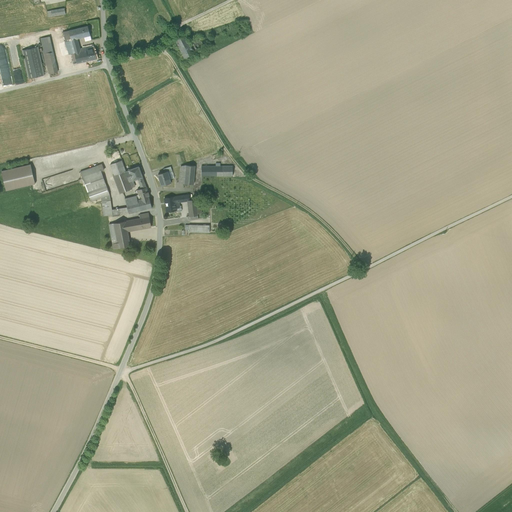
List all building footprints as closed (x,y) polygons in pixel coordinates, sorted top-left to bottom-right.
[(87,26),(68,31),(71,40),(71,41),(77,39),(90,36),(87,26)] [(185,35),(175,40),(180,49),(190,44),(185,35)] [(49,37),(41,38),(44,54),(53,52),(49,37)] [(86,47),(79,49),(77,39),(71,41),(74,53),(71,54),(73,64),(89,61),(86,47)] [(193,52),(193,51),(199,48),(204,46),(200,39),(190,44),(193,52)] [(71,40),(66,42),(69,55),(71,54),(74,53),(71,41),(71,40)] [(190,44),(180,49),(184,58),(194,53),(193,51),(193,52),(190,44)] [(93,46),(86,47),(89,61),(97,59),(94,49),(93,46)] [(38,47),(22,50),(28,79),(44,75),(38,47)] [(53,52),(44,54),(49,74),(57,72),(53,52)] [(121,160),(110,165),(114,176),(125,171),(121,160)] [(216,166),(201,166),(201,176),(233,176),(232,166),(220,166),(220,163),(216,163),(216,166)] [(102,164),(80,172),(87,192),(106,185),(101,171),(104,170),(102,164)] [(38,185),(32,165),(2,174),(8,194),(38,185)] [(195,165),(186,165),(184,183),(193,184),(195,165)] [(128,170),(132,181),(137,179),(142,177),(138,167),(128,170)] [(132,181),(128,170),(125,171),(114,176),(113,176),(119,194),(131,190),(128,182),(132,181)] [(165,172),(158,174),(161,185),(171,182),(170,181),(167,171),(165,172)] [(106,185),(87,192),(91,202),(101,198),(109,195),(106,185)] [(146,187),(137,190),(140,200),(149,197),(146,187)] [(189,195),(164,198),(166,212),(176,210),(176,211),(177,212),(181,211),(182,210),(181,205),(179,205),(179,202),(187,201),(187,200),(189,200),(189,199),(189,195)] [(137,200),(126,203),(127,207),(128,212),(129,214),(152,208),(149,197),(140,200),(137,200)] [(189,200),(187,200),(187,201),(189,216),(198,215),(197,214),(196,199),(189,200)] [(112,210),(110,200),(101,202),(103,211),(108,210),(112,210)] [(128,212),(127,207),(112,210),(108,210),(108,215),(128,212)] [(148,217),(142,219),(143,225),(142,225),(143,229),(150,227),(148,217)] [(140,219),(113,224),(115,234),(127,232),(143,229),(142,225),(143,225),(142,219),(140,219)] [(113,224),(109,225),(112,244),(117,243),(115,234),(113,224)] [(127,232),(115,234),(117,243),(118,249),(130,246),(127,232)]
